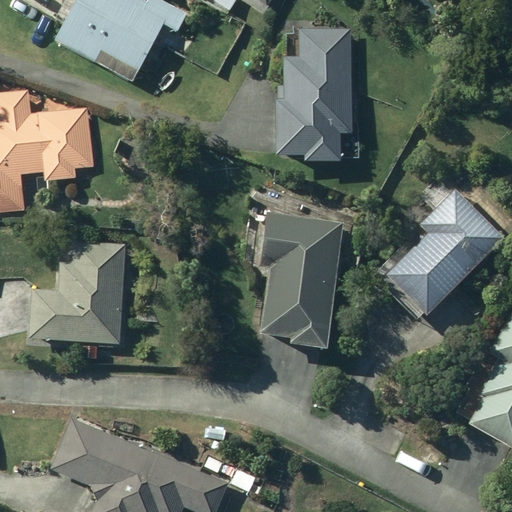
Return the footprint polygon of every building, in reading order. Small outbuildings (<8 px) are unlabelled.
[(174,35),(184,15),(155,0),(146,0),(145,4),(137,0),(70,0),(48,43),(126,84),(156,26),(174,35)] [(279,107),(269,107),(269,162),(299,161),(299,169),(335,168),(334,140),(348,139),(346,34),(294,34),(295,63),(278,63),(279,107)] [(24,93),(0,96),(0,215),(23,212),(18,179),(39,176),(41,186),(72,182),(71,173),(93,170),(84,110),(28,118),(24,93)] [(416,229),(424,238),(381,282),(421,322),(501,242),(451,193),(416,229)] [(255,341),(285,345),(285,351),(321,356),(339,227),(262,217),(254,272),(264,274),(255,341)] [(24,343),(117,348),(123,249),(70,246),(69,268),(58,267),(56,296),(27,294),(24,343)] [(479,402),(463,432),(511,460),(511,314),(487,358),(498,364),(477,401),(479,402)] [(78,362),(94,362),(94,350),(78,351),(78,362)] [(178,511),(181,506),(195,511),(212,511),(225,483),(69,418),(47,469),(86,485),(93,500),(87,511),(178,511)] [(230,483),(247,492),(253,480),(236,471),(230,483)]
